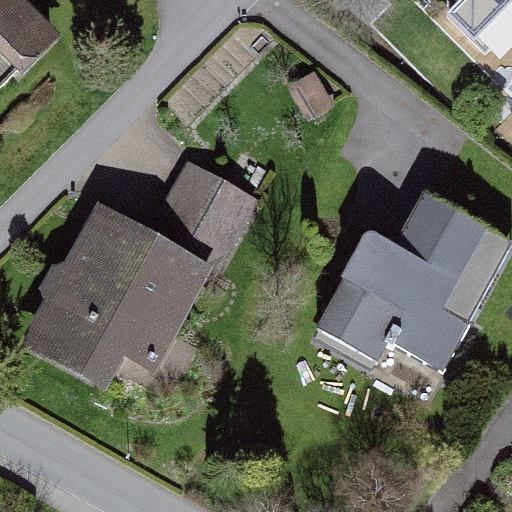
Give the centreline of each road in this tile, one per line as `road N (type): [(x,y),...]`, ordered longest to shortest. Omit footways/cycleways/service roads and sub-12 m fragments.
road 1 (residential): [(0,247),(223,18)]
road 2 (residential): [(0,432),(145,511)]
